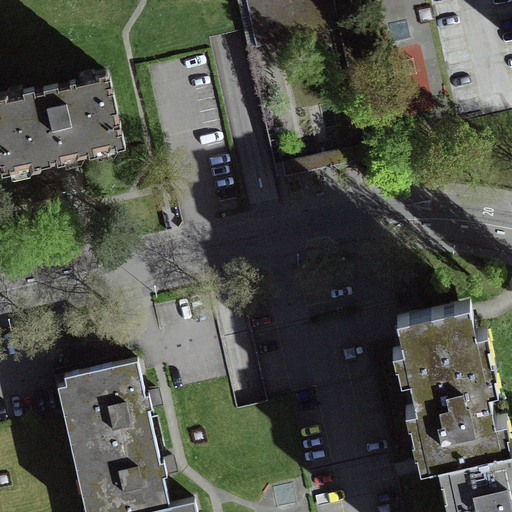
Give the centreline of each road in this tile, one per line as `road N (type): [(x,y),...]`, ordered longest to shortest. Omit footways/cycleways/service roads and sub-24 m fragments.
road 1 (residential): [(511,229),(459,217),(366,219),(0,296)]
road 2 (unknown): [(273,236),(296,325),(339,396),(363,511)]
